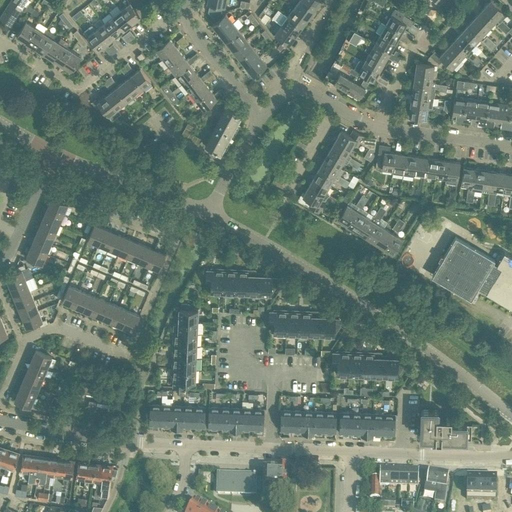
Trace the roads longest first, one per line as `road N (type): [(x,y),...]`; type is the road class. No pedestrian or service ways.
road 1 (residential): [(511,416),(347,294),(208,213)]
road 2 (residential): [(0,42),(78,90),(184,14)]
road 3 (residential): [(185,445),(0,421)]
road 4 (residential): [(0,402),(23,344),(59,329),(128,357)]
road 5 (residential): [(208,213),(53,153)]
road 6 (residential): [(172,235),(40,184)]
road 7 (residential): [(381,127),(511,147)]
road 8 (residential): [(261,120),(184,14)]
